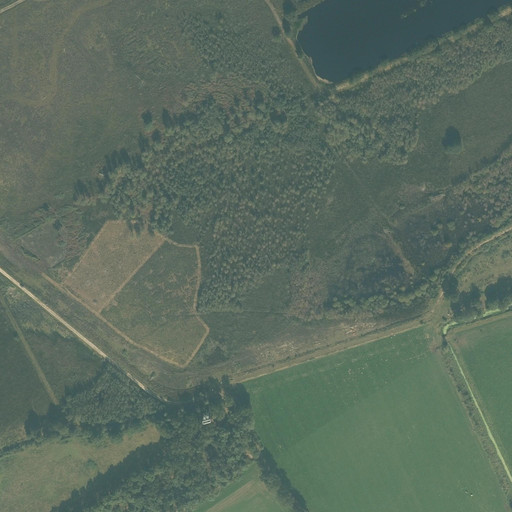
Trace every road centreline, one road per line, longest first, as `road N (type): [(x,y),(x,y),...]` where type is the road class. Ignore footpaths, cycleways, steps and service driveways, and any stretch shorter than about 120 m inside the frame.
road 1 (track): [(229,398),(228,387),(252,374),(428,317),(462,259),(511,228)]
road 2 (track): [(266,0),(321,91),(511,6)]
road 3 (track): [(0,269),(160,399),(229,398)]
